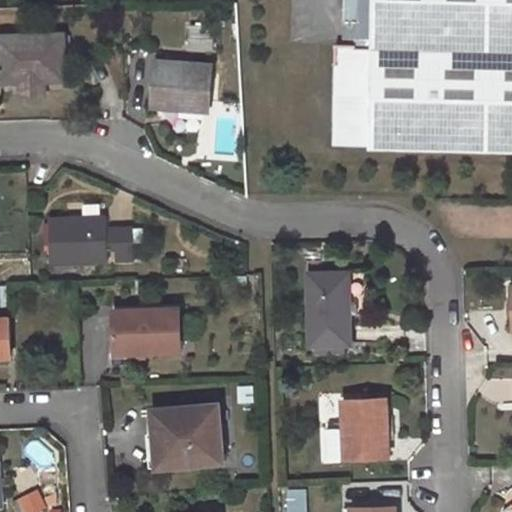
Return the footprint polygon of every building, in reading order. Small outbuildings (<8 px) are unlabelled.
[(358,40),(358,46),(346,46),(337,45),(335,147),(511,151),(511,0),(346,0),(346,40),(358,40)] [(216,30),(195,28),(193,47),(214,49),(216,30)] [(64,34),(0,35),(0,68),(0,81),(23,81),(44,80),(66,79),(64,34)] [(158,61),(154,107),(184,109),(209,110),(213,66),(158,61)] [(44,93),(44,80),(23,81),(23,94),(44,93)] [(209,110),(184,109),(183,119),(208,120),(209,110)] [(108,216),(49,219),(52,262),(110,260),(109,251),(108,225),(108,216)] [(117,250),(117,229),(116,225),(108,225),(109,251),(117,250)] [(117,250),(117,260),(137,259),(135,228),(117,229),(117,250)] [(347,272),(310,273),(311,345),(319,344),(343,344),(352,344),(351,313),(348,313),(347,272)] [(182,308),(114,309),(115,353),(183,351),(182,308)] [(10,315),(0,315),(0,355),(12,355),(10,315)] [(343,344),(319,344),(319,352),(343,352),(343,344)] [(388,397),(345,400),(346,421),(329,422),(330,458),(390,456),(388,397)] [(220,404),(152,409),(154,433),(162,433),(165,466),(224,460),(220,404)] [(162,433),(154,433),(158,466),(165,466),(162,433)]
